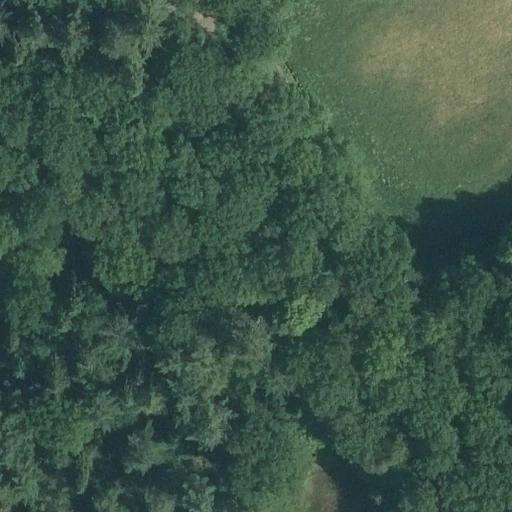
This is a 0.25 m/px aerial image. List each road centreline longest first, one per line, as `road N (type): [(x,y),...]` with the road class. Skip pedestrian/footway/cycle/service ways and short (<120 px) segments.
road 1 (track): [(309,0),(183,71),(159,110),(135,194),(132,243),(103,317),(55,383),(0,434)]
road 2 (track): [(194,11),(387,363)]
road 3 (tertiary): [(214,0),(146,21),(0,5)]
road 4 (track): [(387,363),(468,511)]
road 5 (track): [(387,363),(399,335),(422,314),(511,284)]
